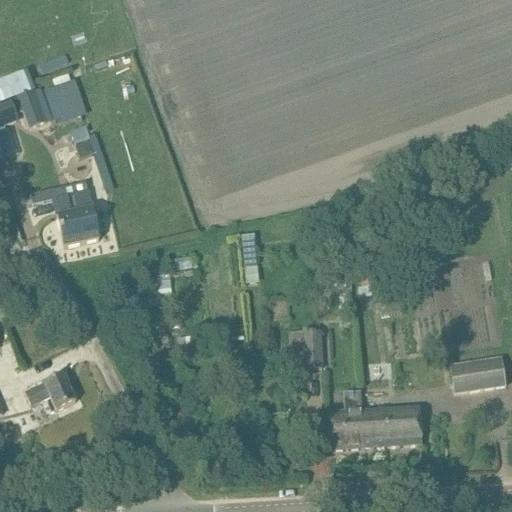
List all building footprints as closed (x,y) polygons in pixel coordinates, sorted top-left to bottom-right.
[(0,106),(17,100),(29,132),(51,124),(39,92),(31,95),(23,74),(0,83),(0,106)] [(53,128),(85,118),(74,83),(42,92),(53,128)] [(0,129),(10,126),(19,122),(12,103),(0,107),(0,129)] [(84,129),(70,134),(74,146),(88,142),(105,195),(112,193),(94,138),(88,140),(84,129)] [(98,244),(96,233),(91,212),(87,195),(53,203),(63,251),(98,244)] [(338,209),(313,213),(319,246),(348,241),(345,229),(341,230),(338,209)] [(245,266),(257,266),(255,242),(243,242),(245,266)] [(373,274),(359,275),(361,290),(358,290),(359,301),(371,300),(370,289),(374,288),(373,274)] [(377,297),(381,319),(391,318),(401,316),(400,314),(394,281),(382,282),(384,296),(377,297)] [(321,335),(287,337),(290,374),(323,372),(321,335)] [(448,369),(450,377),(453,397),(505,388),(501,362),(448,369)] [(24,396),(24,397),(30,409),(50,400),(56,414),(75,405),(63,378),(24,396)] [(384,432),(385,451),(421,449),(418,412),(360,416),(361,434),(384,432)] [(326,418),(327,435),(329,455),(385,451),(384,432),(361,434),(360,416),(326,418)]
